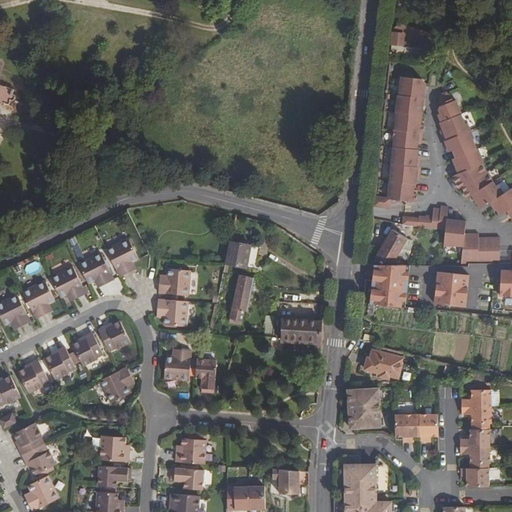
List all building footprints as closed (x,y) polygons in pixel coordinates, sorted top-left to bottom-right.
[(402,24),(394,29),(392,44),(400,45),(401,33),(406,35),(409,26),(402,24)] [(386,198),(375,197),(374,207),(390,209),(390,200),(416,203),(417,191),(414,191),(415,186),(416,186),(416,180),(419,180),(421,157),(417,157),(418,151),(417,151),(417,145),(421,145),(422,134),(423,134),(424,126),(422,126),(423,122),(421,122),(423,107),(424,107),(425,99),(423,99),(425,84),(422,80),(413,79),(413,77),(411,74),(404,73),(400,75),(398,96),(397,96),(392,139),(393,139),(392,156),(390,156),(388,173),(390,173),(388,191),(387,191),(386,198)] [(511,190),(511,189),(504,194),(498,185),(495,187),(482,165),(484,164),(478,149),(476,150),(472,140),(474,140),(467,124),(465,125),(455,101),(452,102),(450,97),(445,93),(440,95),(439,101),(441,106),(439,107),(438,110),(440,114),(438,115),(441,123),(440,123),(443,131),(440,132),(449,153),(452,151),(455,159),(452,160),(458,175),(452,178),(459,189),(461,188),(468,198),(472,196),(481,209),(491,203),(496,211),(497,210),(500,216),(507,211),(511,218),(511,190)] [(470,263),(500,264),(500,251),(500,238),(479,239),(479,235),(465,235),(466,222),(447,221),(448,208),(441,207),(441,210),(434,209),(433,217),(426,216),(426,218),(419,217),(419,219),(404,218),(403,226),(426,230),(446,231),(442,266),(469,268),(470,263)] [(418,265),(422,243),(408,239),(392,230),(373,264),(418,265)] [(127,238),(105,249),(118,277),(128,272),(126,267),(133,263),(138,261),(127,238)] [(260,248),(235,243),(229,242),(225,264),(256,270),(256,267),(260,248)] [(511,251),(500,251),(500,264),(511,263),(511,251)] [(99,252),(77,263),(88,285),(93,283),(100,279),(103,285),(113,280),(99,252)] [(126,267),(128,272),(135,268),(133,263),(126,267)] [(72,293),(75,298),(85,294),(71,266),(49,277),(60,299),(66,296),(72,293)] [(409,277),(410,267),(375,266),(373,277),(409,277)] [(167,270),(166,276),(166,283),(160,283),(159,294),(189,296),(191,272),(167,270)] [(501,297),(511,298),(511,271),(503,271),(501,297)] [(437,273),(434,305),(466,308),(469,277),(437,273)] [(254,279),(238,276),(230,318),(242,321),(244,312),(247,312),(254,279)] [(373,277),(370,305),(376,306),(405,309),(409,277),(373,277)] [(100,279),(93,283),(96,288),(103,285),(100,279)] [(43,308),(49,305),(54,302),(44,280),(21,291),(35,319),(46,313),(43,308)] [(16,293),(0,301),(0,317),(5,327),(10,324),(17,321),(20,326),(29,322),(16,293)] [(72,293),(66,296),(68,302),(75,298),(72,293)] [(158,301),(157,312),(163,313),(162,320),(162,326),(186,328),(187,324),(188,307),(188,303),(158,301)] [(43,308),(46,313),(52,310),(49,305),(43,308)] [(375,316),(376,306),(370,305),(368,305),(368,316),(375,316)] [(273,338),(272,338),(271,351),(283,351),(284,344),(321,346),(321,343),(281,341),(281,321),(274,320),(273,338)] [(13,330),(20,326),(17,321),(10,324),(13,330)] [(323,323),(281,321),(281,341),(321,343),(323,323)] [(119,324),(112,327),(112,329),(108,331),(106,328),(97,332),(108,353),(114,350),(115,352),(129,345),(119,324)] [(92,335),(85,339),(86,342),(82,344),(82,342),(81,343),(72,347),(82,368),(97,361),(96,360),(102,357),(92,335)] [(54,356),(52,357),(44,361),(55,381),(69,374),(68,373),(75,370),(65,349),(57,352),(58,356),(55,358),(54,356)] [(180,357),(173,356),(167,356),(165,380),(189,383),(192,352),(180,351),(180,357)] [(365,371),(381,375),(380,378),(389,381),(389,377),(398,380),(404,359),(373,351),(370,360),(368,359),(365,371)] [(28,368),(27,369),(19,373),(29,394),(43,387),(42,386),(49,383),(39,361),(31,365),(32,368),(29,370),(28,368)] [(215,363),(197,362),(195,380),(201,380),(200,394),(212,396),(215,363)] [(118,373),(98,383),(109,405),(131,395),(128,389),(125,383),(130,380),(126,369),(118,373)] [(511,382),(471,372),(467,385),(511,382)] [(7,405),(20,398),(11,378),(3,382),(1,382),(2,384),(0,384),(0,406),(7,404),(7,405)] [(125,383),(128,389),(133,387),(130,380),(125,383)] [(353,419),(350,419),(350,428),(381,426),(379,389),(348,391),(349,413),(353,413),(353,419)] [(472,390),(472,395),(472,399),(469,399),(463,400),(463,415),(469,415),(473,415),(473,419),(473,424),(490,424),(491,424),(491,390),(472,390)] [(0,419),(0,423),(3,429),(10,426),(16,423),(11,414),(0,419)] [(414,436),(414,415),(396,415),(396,436),(403,437),(406,437),(406,442),(414,442),(414,436)] [(439,415),(420,415),(420,436),(420,442),(428,442),(428,436),(432,436),(439,436),(439,415)] [(22,455),(43,445),(39,437),(41,436),(34,423),(14,433),(17,440),(18,440),(18,441),(20,441),(21,444),(17,446),(22,455)] [(490,463),(490,429),(473,429),(471,429),(471,435),(471,439),(468,439),(461,439),(461,454),(468,455),(472,455),(471,458),(471,464),(489,463),(490,463)] [(101,435),(99,459),(128,462),(129,450),(124,449),(124,445),(125,438),(101,435)] [(184,441),(184,448),(183,452),(179,452),(178,463),(206,466),(208,442),(184,441)] [(22,455),(25,462),(28,461),(30,464),(29,465),(30,468),(29,468),(31,470),(32,474),(54,463),(48,451),(47,452),(43,445),(22,455)] [(346,465),(346,486),(353,486),(353,481),(376,480),(376,465),(346,465)] [(131,469),(112,467),(105,467),(99,466),(97,485),(114,487),(115,480),(129,481),(131,469)] [(489,468),(471,468),(462,468),(462,476),(467,476),(467,480),(468,487),(489,487),(489,468)] [(299,494),(298,472),(274,469),(274,480),(281,480),(281,495),(299,494)] [(186,484),(186,490),(204,491),(205,472),(173,470),(172,483),(186,484)] [(26,499),(31,509),(59,496),(49,474),(27,485),(29,490),(32,496),(26,499)] [(345,511),(391,511),(392,502),(376,502),(372,502),(372,495),(376,495),(376,480),(353,481),(353,486),(346,486),(345,511)] [(23,493),(26,499),(32,496),(29,490),(23,493)] [(96,491),(94,511),(122,511),(123,505),(119,505),(120,500),(116,499),(116,493),(96,491)] [(172,496),(171,507),(175,508),(175,511),(174,511),(199,511),(200,498),(172,496)]
